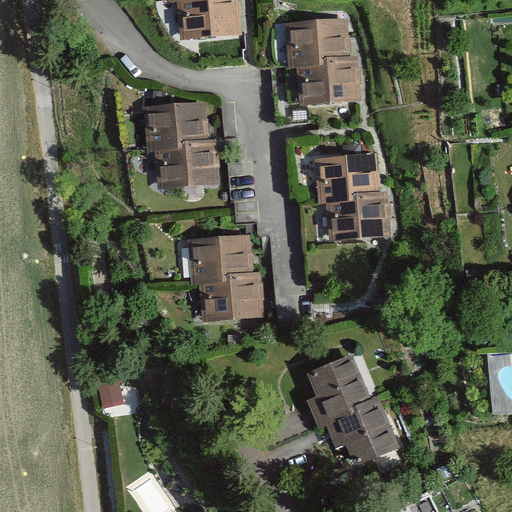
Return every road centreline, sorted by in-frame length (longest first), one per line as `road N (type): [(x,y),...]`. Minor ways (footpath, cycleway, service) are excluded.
road 1 (residential): [(32,0),(93,511)]
road 2 (residential): [(99,0),(162,71),(237,86),(249,96),(293,315)]
